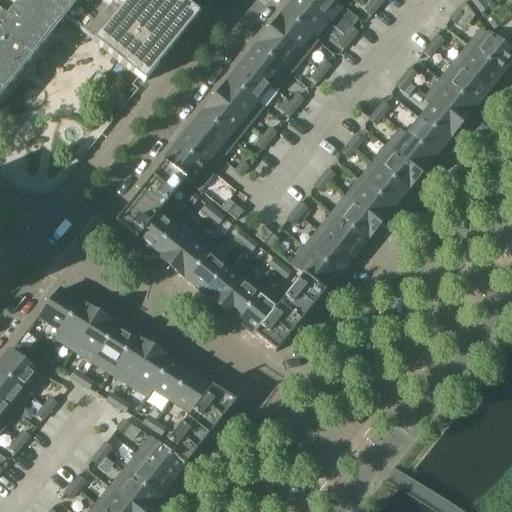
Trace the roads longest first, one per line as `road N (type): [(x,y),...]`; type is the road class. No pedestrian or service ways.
road 1 (residential): [(245,21),(0,325)]
road 2 (tertiary): [(334,511),(511,292)]
